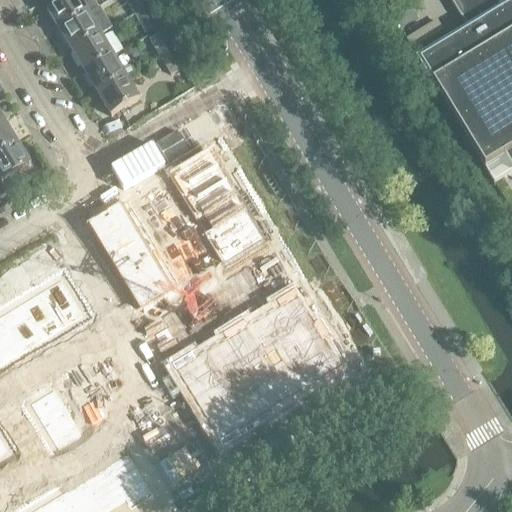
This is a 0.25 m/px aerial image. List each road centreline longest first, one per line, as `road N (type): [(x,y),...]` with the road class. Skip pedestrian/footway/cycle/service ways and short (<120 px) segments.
road 1 (tertiary): [(504,474),(267,63)]
road 2 (residential): [(0,507),(154,411),(165,386),(150,355)]
road 3 (residential): [(81,169),(267,63)]
road 4 (residential): [(150,355),(117,322),(51,215)]
road 5 (residential): [(81,169),(0,26)]
road 6 (residential): [(288,271),(150,355)]
